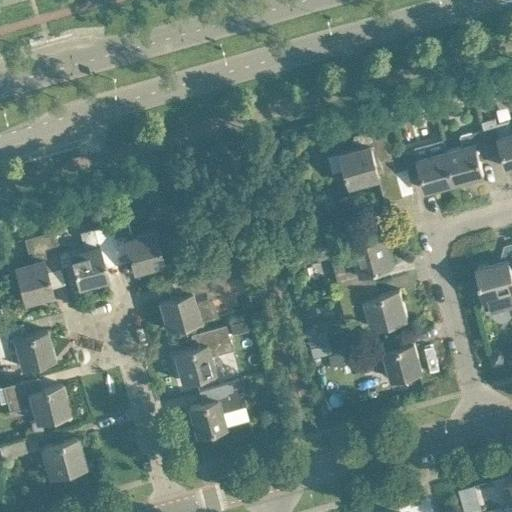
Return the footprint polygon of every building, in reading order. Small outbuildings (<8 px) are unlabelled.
[(511,164),(511,130),(511,131),(508,119),(496,122),(495,116),(482,119),(485,127),(492,155),(503,151),(508,166),(511,164)] [(403,195),(393,159),(384,126),(354,134),(357,146),(342,151),(343,154),(329,158),(333,172),(347,169),(347,170),(345,171),(346,174),(348,173),(351,184),(378,176),(385,200),(403,195)] [(480,158),(492,155),(485,127),(461,134),(463,143),(446,148),(455,181),(484,173),(480,158)] [(455,181),(446,148),(443,138),(425,143),(428,153),(418,156),(415,146),(403,150),(410,177),(422,174),(426,188),(455,181)] [(128,219),(107,224),(117,262),(130,259),(133,271),(163,263),(154,230),(133,236),(128,219)] [(104,266),(117,262),(107,224),(80,231),(85,249),(69,253),(78,286),(108,278),(104,266)] [(235,243),(232,234),(231,228),(213,233),(217,248),(235,243)] [(47,270),(61,266),(51,230),(25,237),(31,260),(15,264),(25,300),(53,293),(47,270)] [(334,266),(340,290),(367,283),(364,271),(392,264),(385,235),(339,247),(343,263),(334,266)] [(511,268),(511,269),(508,258),(476,266),(480,278),(469,281),(474,301),(485,298),(488,307),(508,302),(511,303),(511,268)] [(228,293),(221,267),(171,281),(175,296),(159,300),(166,328),(174,326),(175,327),(179,326),(178,324),(215,314),(211,297),(228,293)] [(399,287),(378,293),(371,295),(367,283),(340,290),(338,291),(345,315),(367,309),(371,325),(407,316),(399,287)] [(55,356),(47,328),(26,334),(23,321),(0,327),(0,354),(18,350),(22,365),(55,356)] [(231,349),(224,324),(189,333),(193,346),(173,352),(180,379),(213,371),(209,355),(231,349)] [(422,369),(415,342),(403,345),(400,333),(358,344),(365,369),(387,363),(391,377),(422,369)] [(489,354),(492,366),(504,363),(503,357),(501,357),(495,354),(495,352),(489,354)] [(69,410),(62,382),(41,388),(38,375),(3,385),(10,410),(32,404),(36,419),(69,410)] [(221,410),(246,403),(239,378),(198,389),(202,401),(188,405),(192,419),(190,419),(193,431),(195,430),(196,433),(225,425),(221,410)] [(36,448),(32,435),(0,443),(0,451),(2,457),(36,448)] [(84,464),(76,435),(41,445),(49,474),(54,473),(54,474),(63,472),(62,470),(84,464)]
